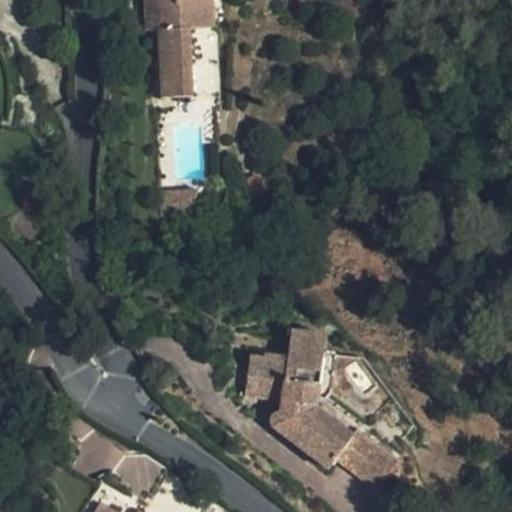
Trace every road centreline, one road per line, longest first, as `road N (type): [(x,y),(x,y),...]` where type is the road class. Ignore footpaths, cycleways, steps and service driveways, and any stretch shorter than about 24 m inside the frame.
road 1 (residential): [(81,0),(89,42),(80,212),(87,288),(118,377),(150,429)]
road 2 (residential): [(0,263),(83,378),(150,429)]
road 3 (residential): [(150,429),(264,511)]
